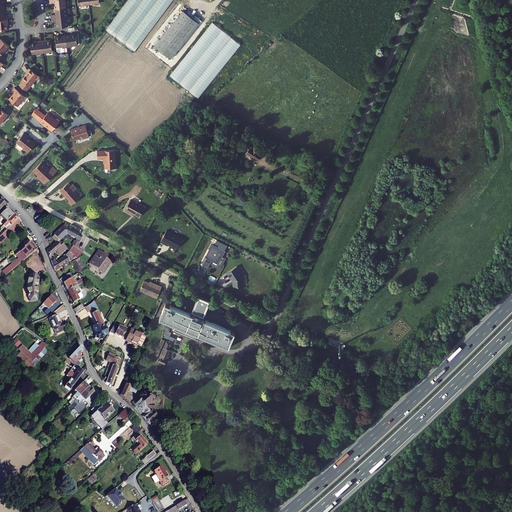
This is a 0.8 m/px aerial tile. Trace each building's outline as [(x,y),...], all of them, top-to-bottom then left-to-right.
[(65,0),(50,0),(51,5),(55,4),(56,16),(52,16),(53,23),(57,23),(57,29),(68,28),(65,0)] [(136,51),(171,0),(127,0),(107,31),(136,51)] [(173,58),(200,22),(185,10),(157,45),(173,58)] [(0,30),(8,30),(7,23),(8,23),(8,18),(0,19),(0,30)] [(77,35),(66,36),(68,49),(72,48),(72,47),(78,46),(77,35)] [(66,36),(56,38),(57,42),(57,48),(58,52),(59,53),(68,52),(68,49),(66,36)] [(0,53),(2,55),(6,51),(7,51),(11,46),(2,38),(0,40),(0,39),(0,53)] [(37,43),(31,43),(32,54),(42,53),(41,41),(37,41),(37,43)] [(45,41),(41,41),(42,53),(52,52),(51,41),(45,42),(45,41)] [(41,77),(31,69),(28,72),(29,72),(23,80),(24,81),(20,85),(28,91),(37,79),(39,80),(41,77)] [(26,96),(15,87),(12,91),(15,94),(14,95),(13,95),(9,99),(18,106),(26,96)] [(8,114),(0,107),(0,122),(3,119),(4,120),(8,114)] [(47,116),(37,108),(32,114),(41,122),(41,123),(46,126),(47,126),(49,127),(49,128),(53,131),(61,121),(57,118),(56,120),(48,113),(47,116)] [(3,119),(0,122),(0,123),(1,124),(9,115),(8,114),(4,120),(3,119)] [(72,129),(75,140),(83,138),(84,139),(90,137),(86,125),(82,126),(83,127),(77,129),(77,128),(72,129)] [(29,137),(30,136),(25,131),(17,141),(18,143),(24,148),(25,150),(28,153),(36,143),(32,139),(31,139),(29,137)] [(274,143),(257,134),(255,139),(272,148),(274,143)] [(252,148),(250,147),(246,153),(258,161),(262,155),(259,153),(260,151),(254,146),(252,148)] [(201,147),(196,157),(199,159),(203,153),(209,156),(211,153),(201,147)] [(105,159),(105,169),(106,172),(107,173),(109,173),(111,172),(110,168),(116,168),(115,151),(98,151),(98,159),(105,159)] [(45,184),(58,171),(54,167),(51,170),(43,162),(34,171),(40,177),(39,178),(45,184)] [(78,189),(71,181),(60,190),(70,201),(69,202),(72,205),(80,198),(75,192),(78,189)] [(144,207),(131,200),(125,210),(132,215),(133,213),(135,214),(139,217),(144,207)] [(0,215),(6,222),(13,216),(6,209),(0,215)] [(3,225),(7,229),(18,218),(14,214),(13,216),(6,222),(3,225)] [(0,236),(0,241),(1,243),(14,230),(13,229),(21,222),(18,218),(7,229),(0,236)] [(82,237),(63,227),(54,235),(55,236),(59,241),(67,234),(77,240),(76,241),(79,243),(82,237)] [(183,238),(167,230),(161,242),(168,246),(169,244),(177,249),(183,238)] [(59,241),(55,236),(52,238),(57,242),(47,251),(49,258),(56,252),(59,255),(67,249),(59,241)] [(11,264),(15,268),(36,251),(30,243),(29,243),(20,250),(20,252),(22,255),(11,264)] [(225,251),(213,244),(206,257),(208,257),(207,260),(211,262),(212,260),(219,263),(225,251)] [(73,246),(69,251),(77,260),(83,253),(73,246)] [(107,257),(98,250),(95,254),(96,255),(93,260),(92,259),(89,264),(103,274),(111,263),(106,259),(107,257)] [(54,259),(51,261),(55,271),(69,263),(69,262),(73,259),(69,253),(65,256),(66,257),(55,262),(54,259)] [(86,268),(77,260),(72,263),(78,273),(86,268)] [(242,274),(237,266),(227,273),(230,278),(231,279),(232,279),(233,281),(233,287),(243,286),(243,278),(241,274),(242,274)] [(70,273),(59,280),(60,283),(61,282),(72,276),(70,273)] [(28,297),(37,296),(36,287),(38,277),(29,275),(27,287),(28,294),(27,294),(27,297),(28,297)] [(72,276),(61,282),(63,284),(73,278),(72,276)] [(84,281),(82,279),(76,282),(74,278),(73,279),(73,278),(63,284),(67,291),(76,286),(84,281)] [(149,282),(144,280),(140,291),(157,298),(162,287),(152,282),(151,283),(149,282)] [(178,286),(169,282),(166,288),(175,292),(178,286)] [(82,296),(76,286),(67,291),(73,303),(74,302),(75,302),(76,301),(82,298),(82,296)] [(50,296),(43,304),(48,309),(56,301),(50,296)] [(166,303),(159,318),(229,347),(235,332),(205,320),(206,319),(201,317),(202,314),(203,315),(209,302),(198,297),(192,310),(195,311),(193,314),(191,313),(191,314),(166,303)] [(90,311),(96,324),(99,330),(104,327),(98,312),(99,312),(94,301),(91,304),(85,308),(86,313),(90,311)] [(57,306),(54,303),(48,309),(43,304),(39,307),(47,315),(50,311),(51,312),(57,306)] [(82,305),(74,311),(75,314),(84,309),(82,305)] [(52,328),(56,336),(57,336),(56,333),(64,330),(65,332),(67,331),(63,323),(61,324),(56,315),(49,318),(53,327),(52,328)] [(109,332),(105,325),(104,327),(99,330),(96,324),(92,326),(93,328),(92,328),(96,337),(93,340),(98,341),(98,342),(99,342),(99,341),(104,339),(104,337),(107,336),(106,333),(109,332)] [(126,330),(114,324),(109,333),(122,339),(126,330)] [(146,337),(131,329),(126,341),(136,346),(138,341),(143,343),(146,337)] [(16,338),(11,343),(16,348),(21,344),(16,338)] [(171,343),(166,341),(157,363),(158,364),(155,370),(154,370),(153,372),(154,373),(152,377),(155,378),(158,379),(170,350),(169,349),(171,343)] [(47,346),(42,342),(31,355),(22,346),(18,350),(20,352),(22,353),(31,363),(35,359),(47,346)] [(64,356),(68,359),(78,349),(74,345),(68,351),(69,351),(64,356)] [(50,348),(47,346),(35,359),(39,361),(50,348)] [(68,359),(75,365),(77,363),(76,362),(80,358),(78,356),(82,352),(81,348),(80,347),(78,349),(68,359)] [(31,370),(39,361),(35,359),(31,363),(22,353),(18,358),(31,370)] [(120,360),(109,355),(106,361),(112,363),(114,364),(109,377),(107,377),(103,381),(105,384),(110,387),(118,368),(117,368),(120,360)] [(83,373),(73,365),(71,368),(72,368),(66,376),(70,379),(67,383),(73,387),(83,373)] [(125,385),(120,396),(125,400),(129,390),(135,393),(136,390),(132,388),(134,384),(129,381),(127,385),(125,385)] [(88,387),(83,382),(74,391),(76,393),(71,398),(72,399),(68,403),(71,405),(88,387)] [(94,393),(88,387),(71,405),(68,407),(71,410),(77,405),(78,406),(80,406),(84,402),(87,404),(95,397),(92,395),(94,393)] [(146,393),(145,394),(142,395),(141,396),(140,399),(142,400),(138,403),(137,401),(136,400),(132,403),(136,407),(135,408),(143,418),(144,418),(146,420),(145,421),(148,425),(157,418),(156,417),(156,415),(154,413),(153,413),(150,410),(153,406),(152,405),(156,402),(157,402),(159,401),(159,399),(158,397),(157,397),(154,393),(154,392),(152,390),(151,390),(150,390),(148,391),(146,392),(146,393)] [(107,409),(104,405),(90,418),(93,421),(99,415),(104,421),(113,413),(112,412),(113,411),(110,408),(109,409),(108,408),(107,409)] [(124,410),(121,406),(115,411),(118,415),(124,410)] [(131,415),(125,410),(119,416),(122,419),(123,421),(124,421),(131,415)] [(157,418),(148,425),(150,426),(158,419),(157,418)] [(142,429),(137,424),(131,429),(136,434),(137,433),(142,429)] [(147,444),(137,433),(136,434),(131,438),(134,441),(135,440),(138,443),(140,446),(133,452),(136,454),(147,444)] [(94,443),(91,440),(84,447),(83,446),(66,463),(68,466),(82,453),(94,465),(98,461),(98,462),(103,458),(101,457),(103,455),(102,453),(103,452),(96,446),(93,449),(90,446),(94,443)] [(140,446),(138,443),(132,449),(133,452),(140,446)] [(156,455),(153,451),(141,461),(144,464),(156,455)] [(165,473),(161,467),(153,472),(162,486),(169,482),(167,478),(168,477),(166,473),(165,473)] [(96,480),(92,475),(87,480),(92,484),(96,480)] [(118,493),(115,489),(106,497),(116,508),(125,501),(122,497),(119,493),(118,493)] [(160,511),(165,510),(156,496),(152,499),(154,502),(152,503),(157,511),(160,511)] [(175,511),(190,503),(187,499),(165,511),(175,511)]
